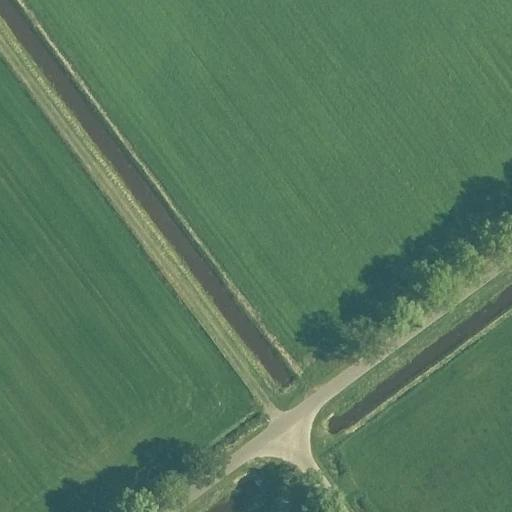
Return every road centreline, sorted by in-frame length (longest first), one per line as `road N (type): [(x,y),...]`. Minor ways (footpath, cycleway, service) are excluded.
road 1 (unclassified): [(275,438),(511,260)]
road 2 (unclassified): [(180,511),(275,438)]
